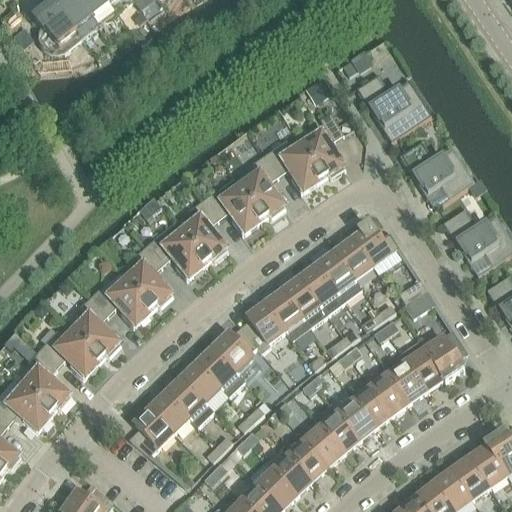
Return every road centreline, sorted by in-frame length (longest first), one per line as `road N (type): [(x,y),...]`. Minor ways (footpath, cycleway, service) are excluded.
road 1 (residential): [(505,389),(387,205),(374,194),(355,194),(165,337),(12,511)]
road 2 (residential): [(340,511),(505,389)]
